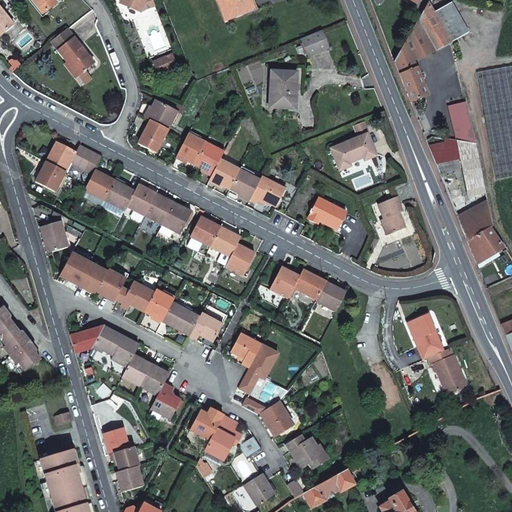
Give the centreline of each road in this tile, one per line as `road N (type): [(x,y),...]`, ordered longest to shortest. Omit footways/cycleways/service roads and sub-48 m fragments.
road 1 (residential): [(463,274),(390,287),(100,144)]
road 2 (secondary): [(353,0),(463,274)]
road 3 (residential): [(43,288),(189,366),(276,460)]
road 4 (residential): [(59,340),(110,511)]
road 5 (residential): [(100,144),(136,95),(94,0)]
road 6 (residential): [(3,156),(43,288)]
road 7 (secondary): [(463,274),(511,385)]
